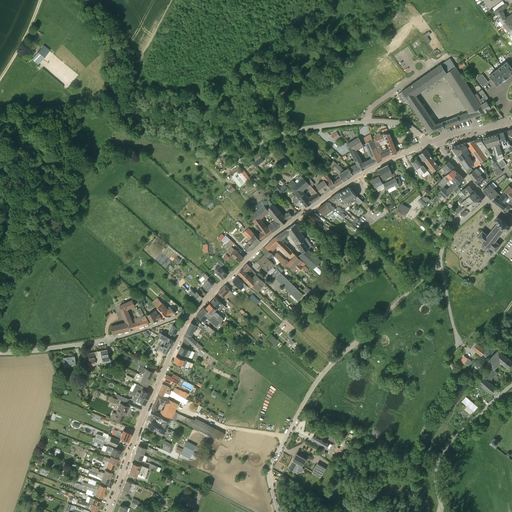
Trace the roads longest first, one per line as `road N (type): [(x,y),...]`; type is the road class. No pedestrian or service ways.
road 1 (unclassified): [(278,511),(269,471),(306,397),(485,200)]
road 2 (tertiary): [(188,317),(295,218),(377,165),(430,143)]
road 3 (track): [(366,120),(217,153),(130,112)]
road 4 (tertiary): [(108,511),(188,317)]
road 5 (track): [(415,511),(413,456),(456,379),(452,352)]
road 6 (unclassified): [(443,511),(435,479),(442,450),(511,384)]
road 7 (track): [(173,0),(141,63),(97,0)]
road 8 (track): [(130,112),(119,98),(110,34),(83,0)]
